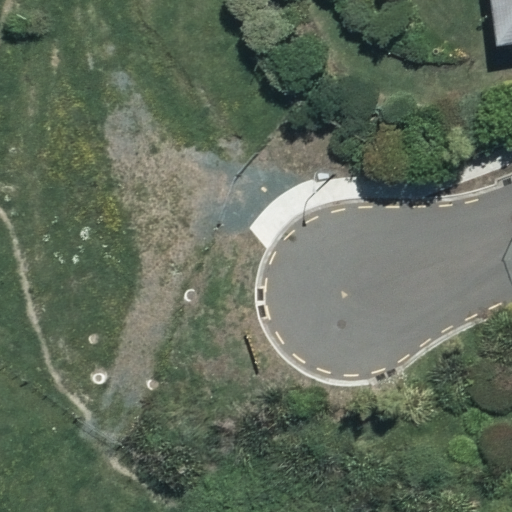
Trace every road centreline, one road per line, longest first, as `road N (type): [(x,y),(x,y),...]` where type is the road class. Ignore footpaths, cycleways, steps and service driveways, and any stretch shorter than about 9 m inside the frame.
road 1 (track): [(99,0),(127,133),(214,241),(378,288)]
road 2 (residential): [(378,288),(511,238)]
